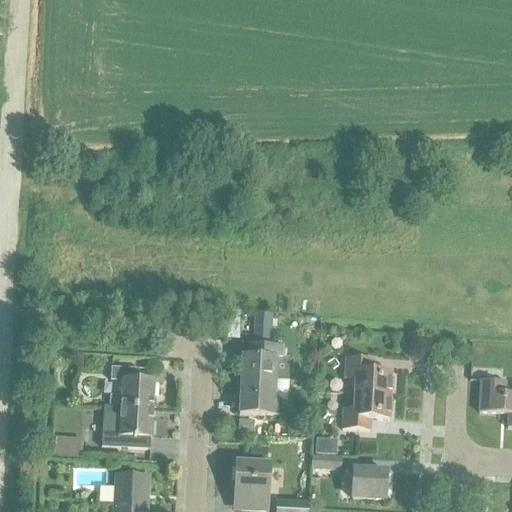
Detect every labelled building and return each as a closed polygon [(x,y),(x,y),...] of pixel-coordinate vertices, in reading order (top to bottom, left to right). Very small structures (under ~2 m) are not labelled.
[(241,314),(225,313),(223,342),(239,343),(241,314)] [(242,359),(241,380),(275,382),(286,383),(287,361),(282,361),(283,349),(271,348),(273,315),(256,314),(254,347),(243,346),(242,359)] [(354,382),(353,397),(390,399),(391,375),(373,374),(373,362),(345,360),(344,381),(354,382)] [(109,397),(108,408),(108,409),(153,411),(155,383),(139,382),(139,370),(111,368),(110,382),(122,383),(121,398),(109,397)] [(275,382),(241,380),(239,418),(279,420),(280,403),(274,403),(275,382)] [(508,430),(511,430),(511,396),(506,396),(507,384),(481,383),(479,415),(508,417),(508,430)] [(390,399),(353,397),(353,412),(343,411),(342,432),(370,434),(370,422),(389,423),(390,399)] [(108,409),(108,408),(104,408),(102,449),(150,452),(151,440),(152,440),(153,411),(108,409)] [(61,451),(83,452),(84,436),(62,434),(61,451)] [(314,471),(342,473),(342,460),(314,458),(314,471)] [(241,511),(248,511),(267,511),(271,467),(237,466),(234,499),(242,499),(241,511)] [(351,500),(384,502),(386,474),(353,473),(351,500)] [(113,511),(146,511),(149,479),(116,477),(113,511)]
